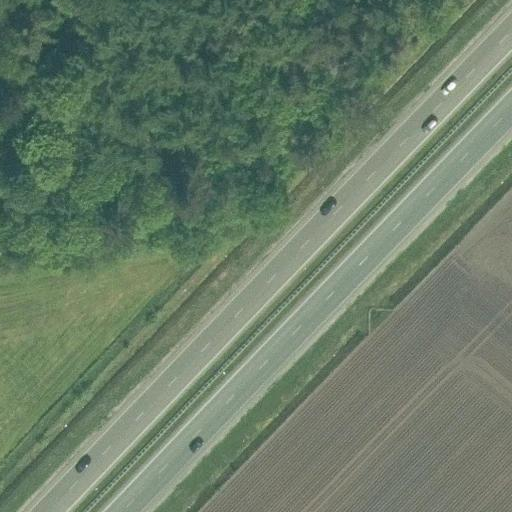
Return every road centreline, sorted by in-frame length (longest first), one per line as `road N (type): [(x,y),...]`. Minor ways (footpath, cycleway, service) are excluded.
road 1 (trunk): [(511,28),(48,511)]
road 2 (trunk): [(122,511),(511,105)]
road 3 (track): [(67,0),(14,165)]
